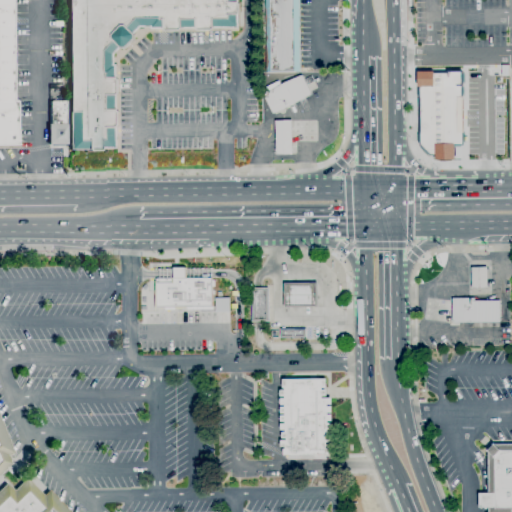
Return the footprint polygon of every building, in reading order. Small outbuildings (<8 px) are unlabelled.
[(19,147),(0,147),(0,0),(13,0),(15,100),(18,100),(19,147)] [(114,55),(114,65),(116,65),(116,78),(118,78),(118,96),(116,96),(117,111),(119,111),(119,128),(117,128),(117,149),(101,150),(101,151),(88,151),(88,150),(70,150),(69,111),(70,111),(68,0),(238,0),(238,2),(239,2),(239,15),(238,15),(238,29),(211,29),(211,31),(196,31),(196,29),(181,30),(181,31),(164,31),(164,30),(151,30),(151,27),(141,27),(134,34),(135,35),(135,40),(126,49),(121,49),(120,48),(114,55)] [(299,0),(301,72),(267,72),(265,0),(299,0)] [(462,145),(462,72),(418,72),(419,151),(434,151),(434,161),(454,160),(453,145),(462,145)] [(273,114),(263,96),(269,92),(266,88),(279,81),(281,86),(302,75),(312,94),(285,109),(284,110),(273,114)] [(277,155),(276,122),(292,122),(292,155),(277,155)] [(45,146),(45,126),(64,126),(64,146),(45,146)] [(487,289),(472,289),(472,268),(487,267),(487,289)] [(211,269),(187,269),(187,277),(211,277),(211,269)] [(156,279),(212,278),(213,307),(157,308),(156,279)] [(285,308),(285,284),(318,283),(318,308),(285,308)] [(252,322),(251,289),(257,289),(269,288),(269,322),(258,322),(252,322)] [(228,312),(229,299),(215,298),(214,312),(228,312)] [(501,323),(453,324),(452,299),(475,299),(475,301),(500,301),(501,323)] [(306,338),(280,339),(280,329),(306,329),(306,338)] [(307,460),(290,461),(290,456),(284,456),(284,449),(285,449),(285,448),(281,448),(281,441),(287,441),(287,439),(282,439),(282,433),(285,433),(285,431),(281,431),(281,424),(285,424),(285,422),(281,422),(281,416),(285,416),(285,414),(281,414),(281,407),(285,407),(285,406),(281,406),(281,399),(285,399),(285,397),(281,397),(281,391),(285,391),(285,389),(283,389),(283,380),(327,379),(327,388),(322,388),(322,390),(327,390),(327,397),(323,397),(323,399),(332,399),(332,405),(328,405),(328,407),(332,407),(332,413),(328,413),(328,424),(332,424),(332,430),(328,430),(328,432),(331,432),(331,438),(326,438),(326,440),(331,440),(331,447),(326,447),(326,449),(331,449),(331,455),(307,456),(307,460)] [(0,511),(0,420),(13,453),(7,455),(10,463),(0,473),(0,487),(6,482),(13,490),(26,477),(43,495),(48,489),(70,511),(0,511)] [(488,451),(494,445),(511,444),(511,511),(488,511),(488,508),(484,508),(479,508),(479,494),(483,494),(488,494),(488,451)]
